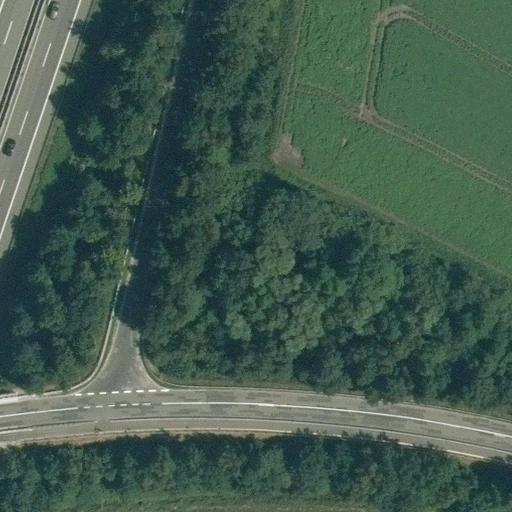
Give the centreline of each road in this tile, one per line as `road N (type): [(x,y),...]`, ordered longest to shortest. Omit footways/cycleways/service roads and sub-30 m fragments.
road 1 (tertiary): [(123,398),(136,291),(204,0)]
road 2 (tertiary): [(123,398),(283,400),(415,413),(511,434)]
road 3 (motorway): [(0,194),(64,0)]
road 4 (tertiary): [(0,414),(123,398)]
